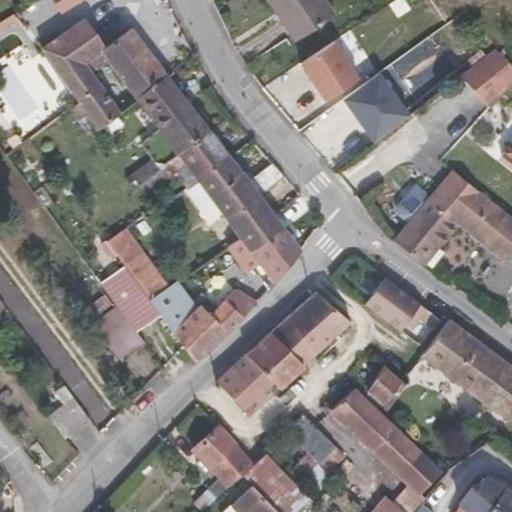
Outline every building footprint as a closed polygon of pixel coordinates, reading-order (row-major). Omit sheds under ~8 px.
[(281,10),(299,39),(335,15),(324,0),(268,0),(277,13),(281,10)] [(295,41),(299,39),(281,10),(277,13),(295,41)] [(41,49),(78,101),(78,102),(90,120),(97,131),(120,113),(91,72),(100,66),(108,60),(136,98),(166,74),(131,27),(103,48),(83,20),(41,49)] [(334,41),(301,63),(325,101),(359,79),(334,41)] [(511,80),(511,63),(497,45),(461,73),(485,102),(511,80)] [(377,73),(342,99),(351,112),(356,113),(363,123),(363,128),(373,142),(408,115),(377,73)] [(209,129),(166,74),(136,98),(135,98),(137,100),(159,129),(140,143),(152,158),(131,174),(138,185),(176,154),(209,129)] [(90,120),(78,102),(70,108),(82,126),(90,120)] [(356,113),(351,112),(363,128),(363,123),(356,113)] [(176,154),(138,185),(144,194),(173,173),(172,171),(173,171),(184,162),(198,182),(230,157),(209,129),(176,154)] [(511,136),(499,151),(511,161),(511,136)] [(221,213),(240,238),(251,252),(251,253),(284,227),(274,214),(260,196),(283,176),(272,163),(249,181),(230,157),(198,182),(221,213)] [(184,162),(173,171),(187,189),(198,182),(184,162)] [(511,267),(511,218),(477,190),(452,170),(429,198),(416,187),(398,208),(411,219),(393,240),(422,263),(436,246),(456,222),(511,267)] [(187,189),(185,191),(209,222),(221,213),(198,182),(187,189)] [(284,227),(251,253),(274,283),(301,249),(284,227)] [(168,286),(125,228),(105,241),(119,259),(149,299),(149,300),(168,286)] [(240,238),(227,246),(237,261),(243,258),(251,252),(240,238)] [(444,252),(436,246),(422,263),(424,265),(430,269),(444,252)] [(251,252),(243,258),(269,289),(274,283),(251,253),(251,252)] [(149,299),(119,259),(102,271),(133,311),(149,299)] [(384,278),(365,303),(400,330),(405,323),(412,313),(419,318),(433,328),(440,319),(384,278)] [(149,300),(191,355),(196,361),(213,346),(242,317),(257,302),(235,289),(225,299),(215,310),(207,298),(203,302),(199,297),(193,304),(176,280),(168,286),(149,300)] [(270,332),(303,365),(351,322),(314,292),(270,332)] [(146,344),(118,306),(93,324),(122,362),(146,344)] [(412,313),(405,323),(412,328),(419,318),(412,313)] [(507,420),(511,413),(511,365),(449,319),(445,323),(421,355),(507,420)] [(245,354),(277,387),(278,388),(303,365),(270,332),(245,354)] [(245,354),(217,383),(248,414),(277,387),(245,354)] [(382,365),(367,390),(384,405),(401,381),(382,365)] [(409,484),(420,494),(440,472),(362,397),(353,389),(330,410),(409,484)] [(48,417),(64,438),(90,419),(73,398),(48,417)] [(309,453),(318,462),(319,463),(336,447),(315,425),(303,414),(287,430),(309,453)] [(226,487),(243,473),(253,464),(218,426),(193,449),(201,458),(215,474),(219,479),(226,487)] [(336,447),(319,463),(317,464),(327,474),(345,455),(336,447)] [(243,473),(280,511),(300,511),(312,500),(297,485),(288,476),(265,452),(253,464),(243,473)] [(288,476),(297,485),(318,462),(309,453),(288,476)] [(215,474),(201,458),(196,462),(210,478),(215,474)] [(511,511),(511,493),(502,486),(482,478),(473,489),(471,487),(457,504),(461,506),(468,511),(511,511)] [(224,489),(226,487),(219,479),(206,491),(214,499),(224,489)] [(413,511),(421,503),(425,498),(420,494),(409,484),(393,502),(404,511),(413,511)] [(277,511),(252,485),(223,511),(277,511)] [(193,503),(202,511),(214,499),(206,491),(193,503)] [(404,511),(393,502),(386,496),(371,511),(404,511)] [(432,511),(421,503),(413,511),(432,511)]
